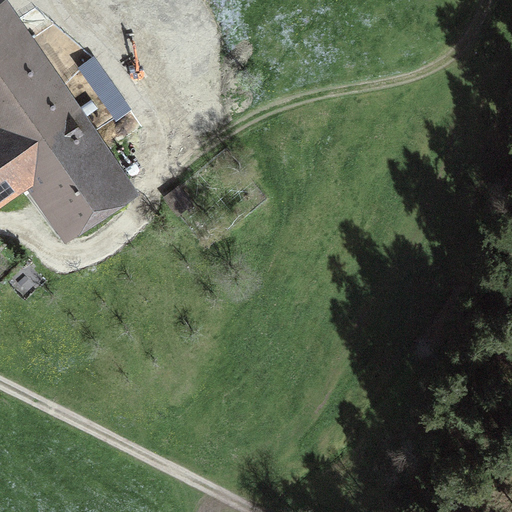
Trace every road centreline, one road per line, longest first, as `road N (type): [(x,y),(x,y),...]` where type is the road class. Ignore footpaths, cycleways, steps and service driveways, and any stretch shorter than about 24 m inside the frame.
road 1 (track): [(312,97),(266,112),(193,154),(101,238),(59,240),(0,219)]
road 2 (track): [(245,511),(0,388)]
road 3 (track): [(312,97),(432,68),(462,45),(487,0)]
